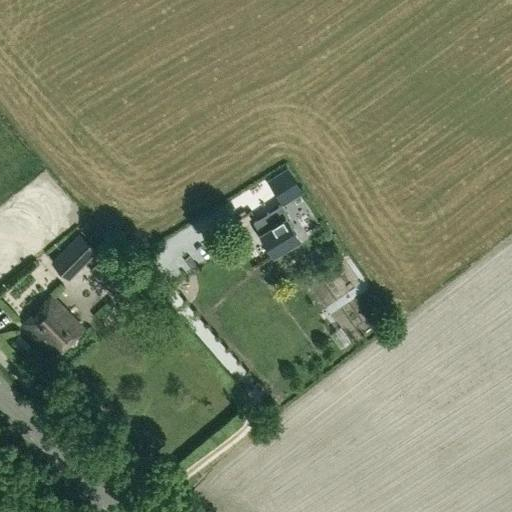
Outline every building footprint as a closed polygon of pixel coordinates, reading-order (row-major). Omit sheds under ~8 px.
[(285,172),(270,182),(284,203),(296,194),(290,184),(292,182),(285,172)] [(281,205),(254,222),(261,235),(273,254),(298,238),(286,220),(290,218),(281,205)] [(69,280),(97,251),(78,232),(50,262),(69,280)] [(88,269),(129,310),(143,296),(120,273),(122,271),(110,259),(107,261),(102,256),(88,269)] [(33,319),(30,317),(23,324),(55,355),(82,328),(51,296),(43,304),(46,306),(33,319)]
